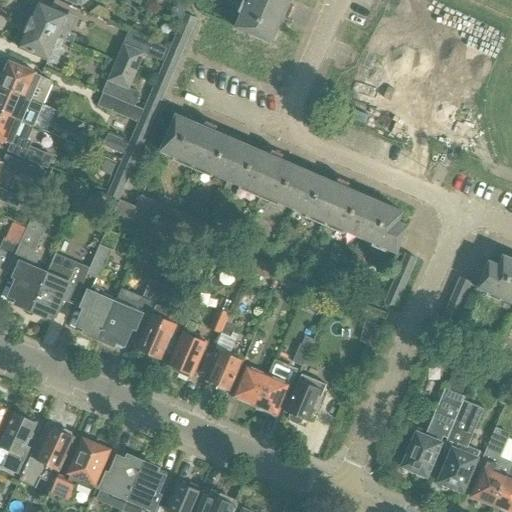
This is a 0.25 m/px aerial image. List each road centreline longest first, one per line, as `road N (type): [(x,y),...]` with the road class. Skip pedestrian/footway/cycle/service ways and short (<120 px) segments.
road 1 (residential): [(339,494),(0,350)]
road 2 (residential): [(339,494),(463,207)]
road 3 (residential): [(463,207),(300,136),(286,116)]
road 4 (residential): [(286,116),(336,0)]
